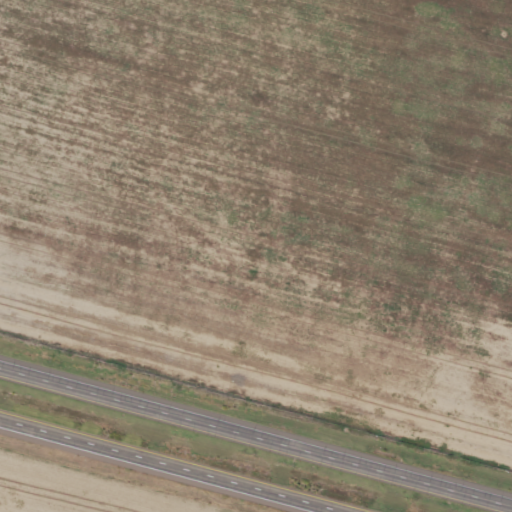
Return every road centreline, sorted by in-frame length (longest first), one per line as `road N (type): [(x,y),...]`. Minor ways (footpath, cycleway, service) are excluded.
road 1 (trunk): [(511,504),(0,365)]
road 2 (trunk): [(0,426),(315,511)]
